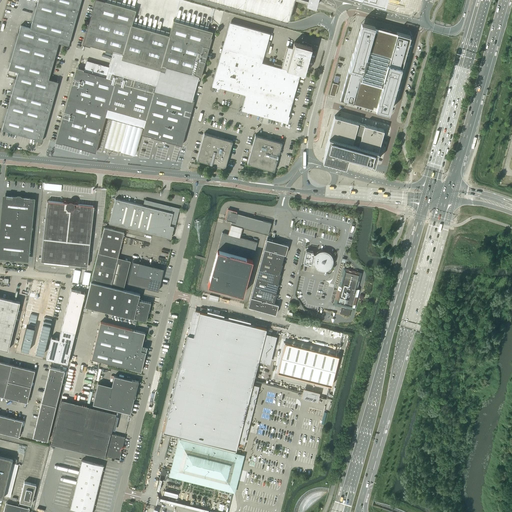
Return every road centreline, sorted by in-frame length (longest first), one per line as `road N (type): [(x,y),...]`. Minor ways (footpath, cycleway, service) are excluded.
road 1 (unclassified): [(116,511),(200,176)]
road 2 (secondary): [(427,199),(338,511)]
road 3 (secondary): [(362,511),(447,200)]
road 4 (unknown): [(54,336),(68,278),(88,276),(96,198),(0,190)]
road 5 (secondary): [(451,188),(505,0)]
road 6 (secondary): [(482,0),(430,187)]
road 7 (tertiary): [(183,174),(42,160)]
road 8 (unclassified): [(206,93),(72,55)]
